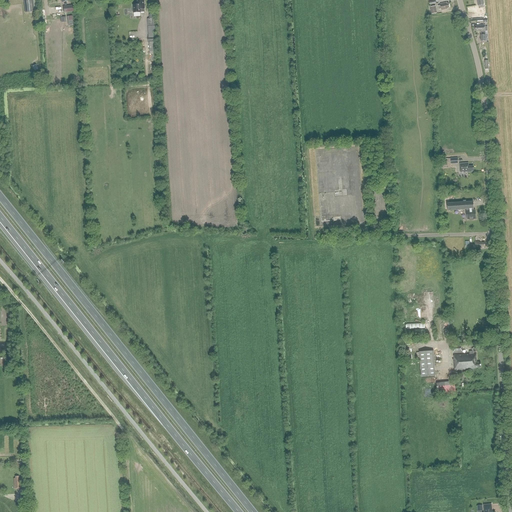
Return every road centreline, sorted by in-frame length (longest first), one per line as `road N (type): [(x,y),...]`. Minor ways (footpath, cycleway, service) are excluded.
road 1 (tertiary): [(511,511),(482,87),(459,0)]
road 2 (trunk): [(252,511),(0,196)]
road 3 (trunk): [(0,217),(237,511)]
road 4 (track): [(0,279),(121,429)]
